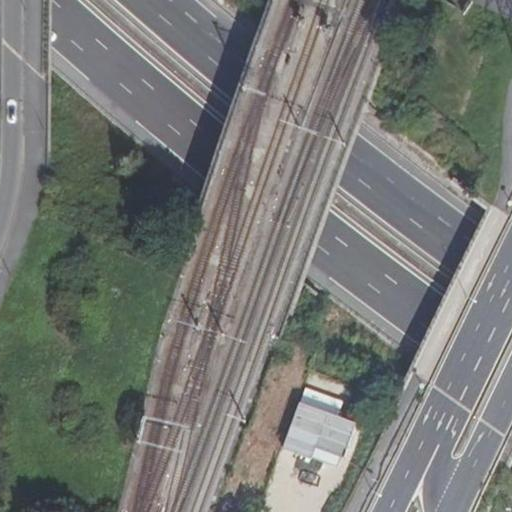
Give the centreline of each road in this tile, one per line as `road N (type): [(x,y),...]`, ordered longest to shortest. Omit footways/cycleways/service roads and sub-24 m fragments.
road 1 (trunk): [(37,0),(511,360)]
road 2 (trunk): [(511,284),(358,170),(153,0)]
road 3 (unclassified): [(0,219),(11,178),(17,0)]
road 4 (secondary): [(511,259),(435,423)]
road 5 (secondary): [(443,488),(511,343)]
